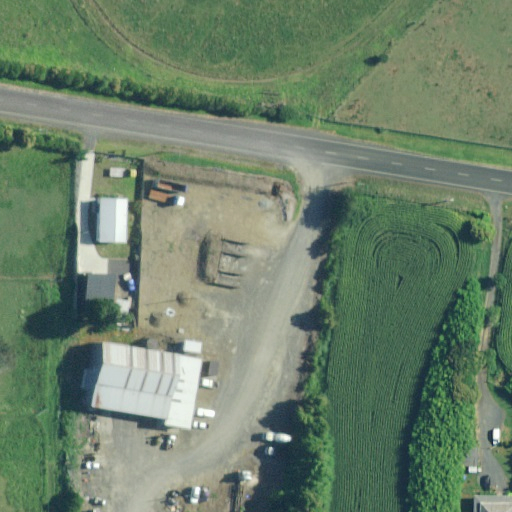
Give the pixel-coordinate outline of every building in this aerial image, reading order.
[(120,241),(120,197),(93,197),(93,240),(120,241)] [(245,243),(222,240),(216,282),(239,285),(245,243)] [(125,296),(111,295),(109,318),(123,320),(125,296)] [(197,341),(180,339),(178,350),(195,352),(197,341)] [(196,358),(92,340),(81,404),(158,417),(157,423),(184,428),(196,358)] [(481,433),(481,415),(468,415),(468,433),(481,433)] [(458,465),(478,467),(479,448),(459,447),(458,465)] [(511,511),(511,495),(474,495),(474,511),(511,511)]
